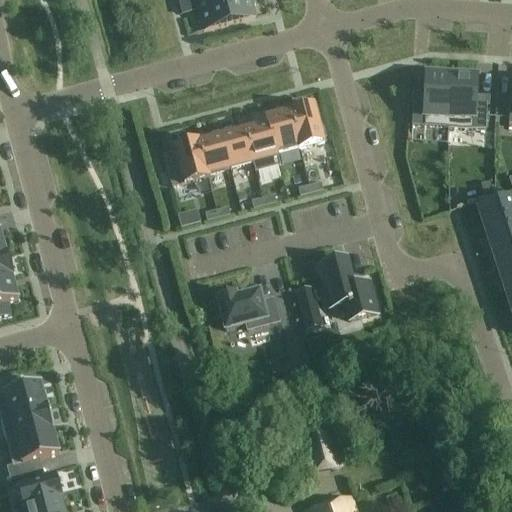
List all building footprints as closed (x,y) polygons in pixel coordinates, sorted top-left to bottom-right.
[(222,0),(205,0),(195,3),(203,33),(229,26),(222,0)] [(255,19),(250,0),(222,0),(229,26),(255,19)] [(189,4),(180,7),(182,16),(192,13),(189,4)] [(413,102),(412,128),(449,130),(451,78),(447,78),(448,76),(436,75),(436,77),(426,77),(425,102),(413,102)] [(451,78),(449,130),(486,132),(487,106),(475,105),(477,79),(467,79),(467,77),(456,76),(455,78),(451,78)] [(325,139),(323,130),(320,131),(314,108),(290,115),(300,151),(324,145),(323,140),(325,139)] [(277,157),(300,151),(290,115),(266,121),(267,126),(268,126),(276,157),(277,157)] [(245,132),(254,165),(252,165),(255,175),(280,168),(277,157),(276,157),(268,126),(267,126),(245,132)] [(230,171),(252,165),(254,165),(245,132),(222,138),(230,171)] [(222,138),(198,144),(207,177),(208,177),(230,171),(222,138)] [(184,187),(209,180),(208,177),(207,177),(198,144),(174,151),(180,173),(177,174),(180,183),(182,182),(184,187)] [(493,196),(489,184),(480,187),(484,199),(493,196)] [(323,193),(321,185),(309,188),(311,196),(323,193)] [(300,199),(311,196),(309,188),(298,191),(300,199)] [(276,205),(274,198),(263,201),(265,208),(276,205)] [(253,212),(265,208),(263,201),(251,204),(253,212)] [(511,201),(478,213),(485,234),(511,224),(511,201)] [(218,221),(230,218),(228,210),(216,213),(218,221)] [(205,216),(207,224),(218,221),(216,213),(205,216)] [(183,217),(178,218),(177,218),(181,231),(181,230),(186,229),(183,217)] [(511,224),(485,234),(492,255),(511,247),(511,224)] [(511,270),(511,247),(492,255),(498,275),(511,270)] [(6,255),(5,256),(6,257),(0,258),(0,281),(12,279),(12,280),(13,279),(6,255)] [(345,307),(350,323),(377,315),(369,284),(353,288),(346,261),(319,269),(330,311),(345,307)] [(511,270),(498,275),(505,296),(511,294),(511,270)] [(0,319),(10,317),(7,306),(18,303),(12,280),(12,279),(0,281),(0,319)] [(294,295),(302,325),(319,320),(311,290),(294,295)] [(259,295),(236,301),(235,297),(217,302),(218,305),(214,306),(218,321),(222,320),(225,333),(245,327),(247,333),(279,324),(273,301),(261,304),(259,295)] [(302,343),(286,348),(292,371),(308,367),(302,343)] [(0,383),(0,421),(47,409),(46,408),(46,409),(40,385),(12,393),(9,381),(0,383)] [(47,409),(0,421),(0,422),(6,445),(53,433),(47,409)] [(307,475),(342,468),(331,424),(297,431),(307,475)] [(53,433),(6,445),(12,469),(8,470),(11,482),(34,476),(31,464),(59,457),(52,434),(53,434),(53,433)] [(55,479),(18,489),(23,511),(26,511),(61,503),(55,479)] [(355,511),(351,500),(315,511),(355,511)] [(63,511),(61,503),(26,511),(63,511)]
